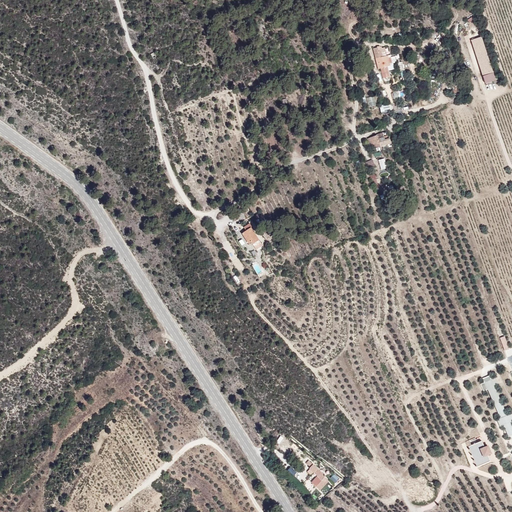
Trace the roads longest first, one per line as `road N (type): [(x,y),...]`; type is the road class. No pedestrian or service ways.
road 1 (primary): [(289,511),(103,216),(63,172),(0,126)]
road 2 (track): [(117,240),(70,265),(77,306),(57,335),(0,372)]
